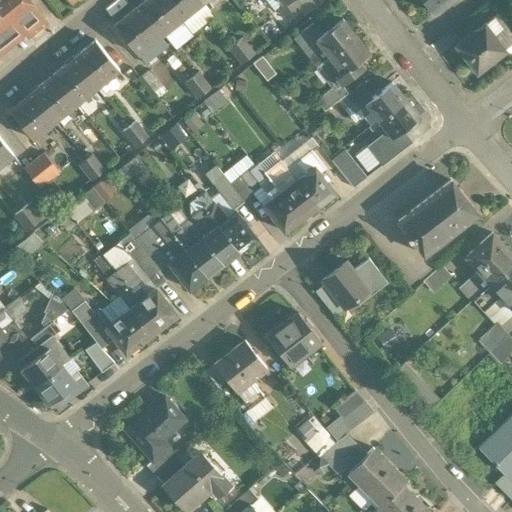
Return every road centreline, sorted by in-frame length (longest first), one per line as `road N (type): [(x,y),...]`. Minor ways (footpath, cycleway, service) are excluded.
road 1 (residential): [(277,272),(476,511)]
road 2 (residential): [(277,272),(55,441)]
road 3 (residential): [(466,127),(277,272)]
road 4 (residential): [(364,0),(466,127)]
road 5 (residential): [(117,0),(0,95)]
